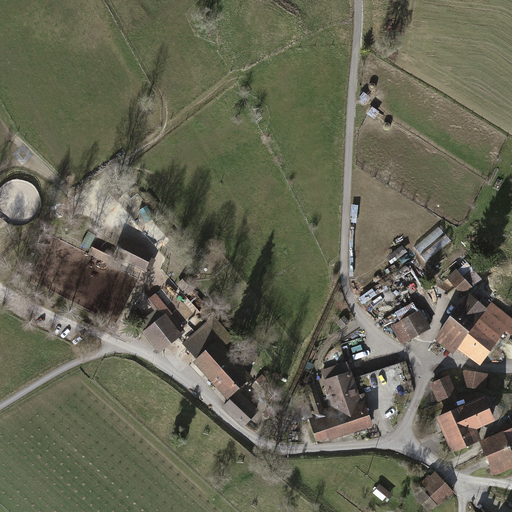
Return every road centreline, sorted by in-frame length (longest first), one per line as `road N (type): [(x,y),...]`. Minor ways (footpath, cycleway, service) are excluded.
road 1 (track): [(430,369),(361,314),(343,268),(357,0)]
road 2 (unclassified): [(511,364),(442,360),(399,431),(366,443),(272,442),(216,405)]
road 3 (track): [(0,251),(236,72)]
road 4 (track): [(120,344),(0,403)]
road 5 (track): [(399,431),(459,475),(511,482)]
